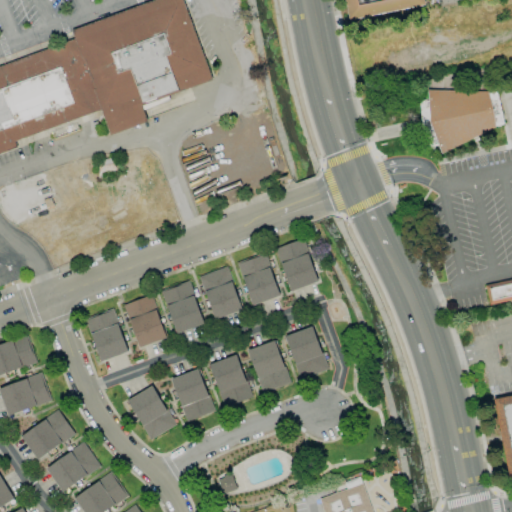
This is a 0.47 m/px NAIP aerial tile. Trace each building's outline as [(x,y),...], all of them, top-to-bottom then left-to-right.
[(0,65),(61,43),(59,36),(158,0),(180,0),(209,77),(138,103),(145,122),(109,135),(100,110),(14,142),(16,147),(0,152),(0,65)] [(344,0),(349,21),(425,5),(424,0),(344,0)] [(430,122),(437,141),(437,145),(439,151),(494,131),(494,111),(488,97),(488,90),(427,91),(427,99),(430,106),(430,122)] [(289,291),(317,282),(303,239),(275,248),(289,291)] [(279,296),(265,253),(237,262),(251,305),(279,296)] [(213,319),(241,310),(227,267),(199,276),(213,319)] [(511,279),(484,285),(488,304),(511,299),(511,279)] [(161,290),(175,333),(203,324),(189,281),(161,290)] [(125,303),(136,347),(164,340),(153,296),(125,303)] [(85,319),(99,361),(127,352),(113,309),(85,319)] [(284,336),(299,380),(327,370),(312,326),(284,336)] [(0,373),(35,365),(27,337),(0,344),(0,373)] [(247,350),(261,393),(290,384),(275,340),(247,350)] [(208,364),(223,409),(251,399),(237,355),(208,364)] [(171,378),(185,421),(213,412),(198,369),(171,378)] [(0,393),(6,415),(49,403),(41,374),(0,385),(0,393)] [(174,426),(153,386),(127,400),(148,440),(174,426)] [(511,460),(500,402),(511,399),(511,460)] [(20,435),(36,459),(74,435),(58,410),(20,435)] [(45,468),(62,492),(100,467),(83,442),(45,468)] [(220,497),(236,490),(229,471),(212,478),(220,497)] [(104,511),(127,496),(109,472),(73,498),(83,511),(104,511)] [(318,499),(322,511),(371,511),(358,476),(343,482),(345,489),(318,499)] [(0,507),(13,500),(0,477),(0,507)]
